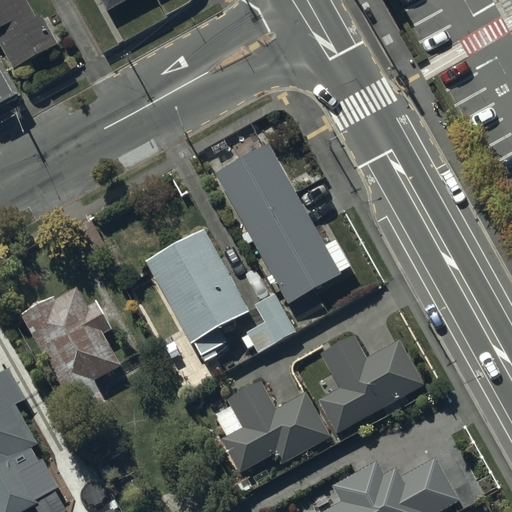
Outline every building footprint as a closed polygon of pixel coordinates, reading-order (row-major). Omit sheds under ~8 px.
[(27,22),(15,0),(0,0),(0,47),(10,66),(52,44),(37,17),(27,22)] [(119,0),(99,0),(104,8),(119,0)] [(0,62),(0,103),(17,94),(0,62)] [(336,274),(265,147),(216,175),(287,301),(336,274)] [(86,265),(108,253),(89,220),(68,232),(86,265)] [(217,328),(247,312),(201,231),(147,262),(200,355),(224,341),(217,328)] [(109,328),(94,302),(85,307),(74,288),(23,316),(75,413),(100,399),(88,378),(116,363),(99,333),(109,328)] [(258,352),(296,331),(275,292),(255,303),(265,323),(248,333),(258,352)] [(365,358),(353,337),(325,353),(344,389),(322,401),(339,431),(423,385),(399,340),(365,358)] [(6,457),(32,443),(10,403),(20,397),(7,373),(0,376),(0,511),(14,511),(32,502),(6,457)] [(327,436),(305,394),(274,411),(259,383),(229,399),(245,427),(224,439),(241,471),(278,451),(282,460),(327,436)] [(52,493),(64,511),(89,511),(113,498),(82,449),(41,472),(52,493)] [(430,511),(454,499),(433,462),(399,481),(393,471),(384,475),(376,460),(333,485),(343,503),(327,511),(430,511)] [(158,511),(154,502),(137,511),(158,511)]
